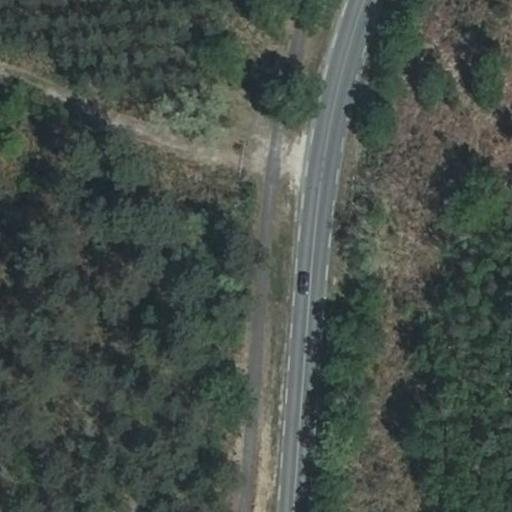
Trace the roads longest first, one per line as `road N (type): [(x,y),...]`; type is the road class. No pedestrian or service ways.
road 1 (secondary): [(371,0),(331,141),(313,254),(291,511)]
road 2 (track): [(289,137),(54,70),(0,64)]
